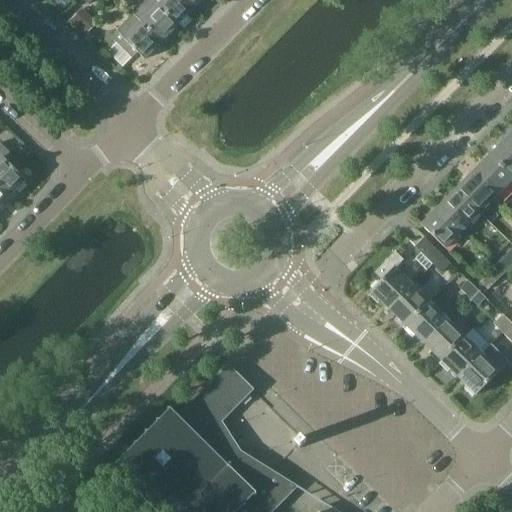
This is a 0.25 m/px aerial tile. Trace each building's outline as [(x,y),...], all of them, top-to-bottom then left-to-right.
[(66,0),(56,0),(54,2),(63,11),(70,4),(66,0)] [(161,43),(177,26),(158,7),(150,0),(147,0),(132,15),(161,43)] [(177,26),(194,9),(184,0),(164,0),(158,7),(177,26)] [(184,0),(194,9),(202,0),(184,0)] [(82,9),(71,21),(86,35),(97,23),(82,9)] [(144,60),(161,43),(132,15),(110,38),(132,59),(137,53),(144,60)] [(511,142),(508,138),(491,156),(511,176),(511,142)] [(0,190),(9,199),(26,181),(3,158),(9,153),(0,143),(0,190)] [(511,176),(491,156),(474,173),(497,196),(511,181),(511,176)] [(474,173),(457,190),(481,213),(497,196),(474,173)] [(0,207),(9,199),(0,190),(0,207)] [(457,190),(440,208),(464,231),(481,213),(457,190)] [(440,208),(422,226),(429,233),(446,249),(464,231),(440,208)] [(442,256),(424,238),(415,248),(433,265),(442,256)] [(381,281),(371,292),(388,309),(412,285),(395,270),(403,261),(395,253),(374,274),(381,281)] [(451,265),(442,256),(433,265),(442,274),(451,265)] [(505,273),(511,266),(511,263),(505,257),(497,265),(505,273)] [(496,282),(505,273),(497,265),(488,274),(496,282)] [(488,291),(496,282),(488,274),(480,283),(488,291)] [(461,289),(469,297),(476,289),(468,281),(461,289)] [(412,285),(388,309),(406,327),(429,303),(412,285)] [(486,299),(476,289),(469,297),(478,307),(486,299)] [(429,303),(406,327),(424,344),(447,320),(429,303)] [(494,325),(503,333),(511,324),(503,316),(494,325)] [(447,320),(424,344),(441,361),(465,337),(447,320)] [(511,324),(503,333),(511,342),(511,324)] [(465,337),(441,361),(459,378),(482,354),(465,337)] [(482,354),(459,378),(476,395),(500,371),(507,364),(490,347),(482,354)] [(254,390),(229,366),(179,417),(170,408),(168,408),(168,410),(169,412),(160,421),(159,420),(156,420),(157,422),(158,423),(149,433),(148,432),(146,431),(146,433),(147,435),(138,444),(137,443),(135,443),(135,445),(136,446),(127,456),(126,455),(124,455),(124,457),(125,458),(115,468),(114,466),(112,466),(112,468),(156,511),(274,511),(298,487),(273,472),(249,457),(253,453),(240,441),(237,445),(223,423),(242,402),(246,406),(252,400),(248,396),(254,390)] [(306,442),(301,436),(294,443),(300,449),(306,442)]
